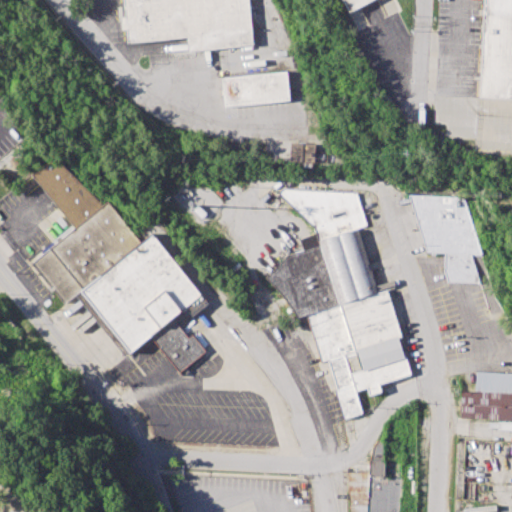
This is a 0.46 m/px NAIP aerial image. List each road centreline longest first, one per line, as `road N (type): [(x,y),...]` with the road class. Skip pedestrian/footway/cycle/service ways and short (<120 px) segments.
road 1 (residential): [(443,382),(391,404),(360,449),(329,466),(136,457)]
road 2 (residential): [(390,195),(443,382),(438,511)]
road 3 (residential): [(60,0),(154,103),(219,128),(306,125)]
road 4 (tertiary): [(0,271),(115,415),(156,511)]
road 5 (residential): [(425,0),(419,122)]
